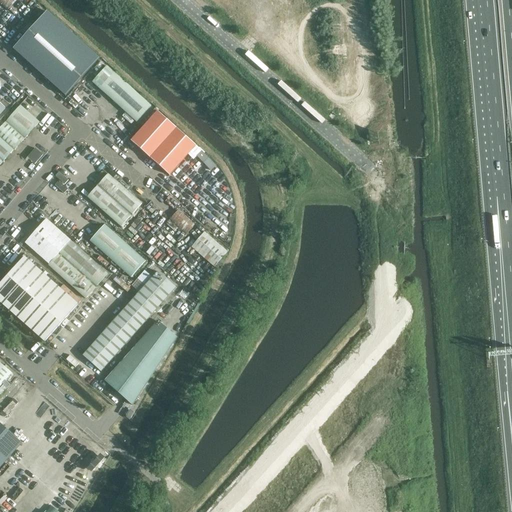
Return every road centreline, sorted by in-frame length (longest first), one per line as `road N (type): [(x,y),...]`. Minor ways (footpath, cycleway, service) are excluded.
road 1 (motorway): [(483,0),(511,330)]
road 2 (unclassified): [(180,0),(371,172)]
road 3 (unclassified): [(109,446),(0,343)]
road 4 (unclassified): [(0,224),(83,129)]
